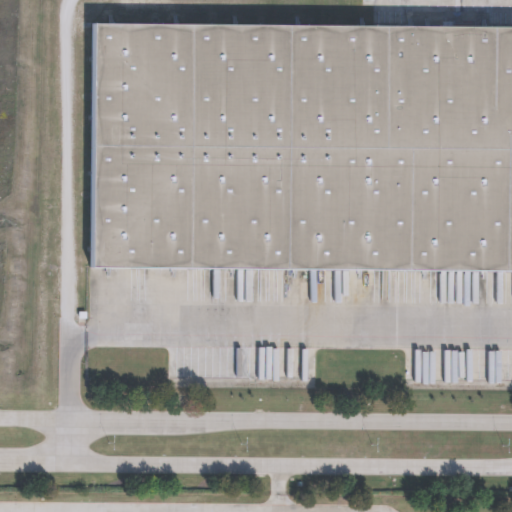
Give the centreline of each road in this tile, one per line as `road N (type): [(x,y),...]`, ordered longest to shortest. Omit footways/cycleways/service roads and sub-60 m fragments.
road 1 (tertiary): [(511,425),(0,420)]
road 2 (tertiary): [(0,462),(511,464)]
